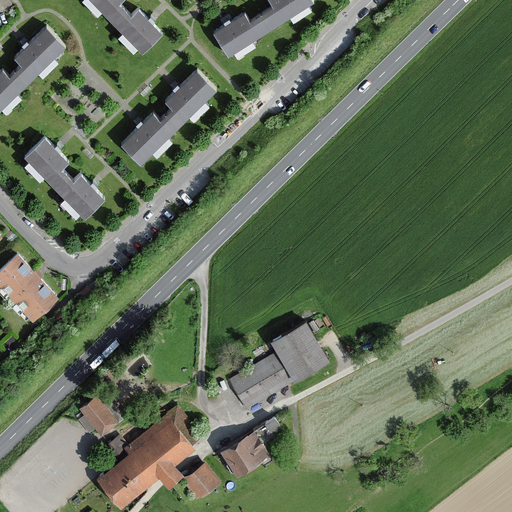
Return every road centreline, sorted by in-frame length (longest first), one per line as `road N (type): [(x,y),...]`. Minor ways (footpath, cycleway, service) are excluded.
road 1 (residential): [(0,198),(56,258),(80,266),(97,261),(367,0)]
road 2 (primary): [(458,0),(201,251)]
road 3 (residential): [(511,282),(209,441)]
road 4 (primary): [(201,251),(0,449)]
road 5 (residential): [(209,441),(201,409),(201,251)]
